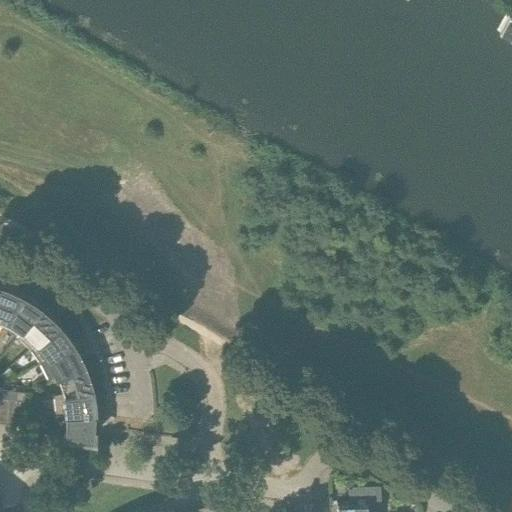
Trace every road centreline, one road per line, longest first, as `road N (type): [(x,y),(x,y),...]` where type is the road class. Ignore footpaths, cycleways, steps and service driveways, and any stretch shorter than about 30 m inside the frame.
road 1 (residential): [(205,482),(215,404),(205,373),(61,282),(0,256)]
road 2 (residential): [(205,482),(4,454)]
road 3 (residential): [(455,511),(343,454),(325,459),(294,498)]
